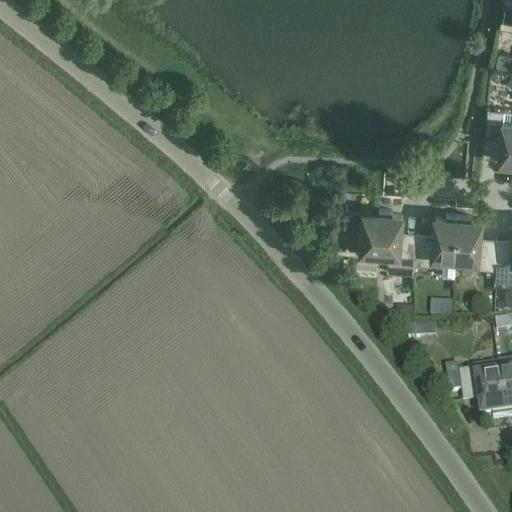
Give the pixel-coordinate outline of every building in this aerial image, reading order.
[(511,3),(505,3),(500,28),(511,29),(511,3)] [(499,55),(497,67),(505,68),(507,57),(499,55)] [(488,114),(485,148),(501,149),(500,163),(510,164),(510,168),(511,168),(511,112),(488,110),(488,114)] [(393,211),(379,210),(379,219),(364,218),(362,257),(377,258),(378,254),(389,255),(387,273),(415,275),(416,265),(418,239),(401,238),(403,216),(393,215),(393,211)] [(418,239),(416,265),(444,267),(443,277),(455,278),(456,260),(459,216),(447,215),(446,219),(436,218),(434,240),(418,239)] [(459,216),(456,260),(478,261),(478,269),(496,270),(497,245),(480,244),(482,222),(472,221),(472,217),(459,216)] [(511,245),(497,245),(496,270),(511,270),(511,245)] [(511,300),(498,300),(498,312),(511,312),(511,300)] [(418,325),(406,326),(407,338),(419,337),(418,325)] [(432,352),(432,339),(413,339),(412,351),(432,352)] [(504,418),(498,374),(496,365),(474,368),(474,370),(457,372),(460,394),(461,398),(477,395),(481,417),(491,416),(491,420),(504,418)] [(460,394),(457,372),(456,368),(444,370),(448,396),(460,394)] [(511,372),(498,374),(504,418),(511,416),(511,372)]
